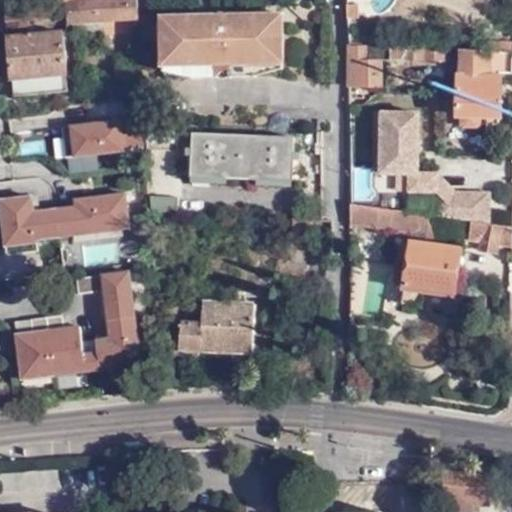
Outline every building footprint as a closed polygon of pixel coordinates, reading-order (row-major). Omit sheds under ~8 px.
[(62,0),(63,1),(66,1),(67,13),(68,24),(130,19),(127,0),(62,0)] [(58,4),(59,14),(67,13),(66,1),(63,1),(5,7),(5,9),(55,4),(58,4)] [(5,9),(6,18),(59,14),(58,4),(55,4),(5,9)] [(187,21),(187,16),(158,16),(159,80),(280,79),(279,14),(249,15),(249,21),(187,21)] [(7,23),(14,96),(67,91),(66,75),(67,75),(63,31),(30,35),(29,21),(7,23)] [(348,44),(348,88),(383,89),(383,44),(348,44)] [(446,47),(393,45),(392,60),(446,62),(446,47)] [(503,72),(511,72),(511,50),(462,49),(461,75),(459,75),(457,115),(460,115),(459,125),(465,130),(480,130),(482,127),(483,115),(501,116),(503,72)] [(412,170),(411,110),(374,110),(375,170),(406,170),(406,190),(434,190),(434,170),(412,170)] [(143,145),(140,121),(140,118),(59,130),(63,161),(121,152),(121,148),(143,145)] [(143,145),(143,149),(174,151),(175,123),(140,121),(143,145)] [(294,140),(193,133),(192,155),(187,155),(185,174),(296,181),(297,162),(292,161),(294,140)] [(453,221),(454,190),(434,170),(434,190),(434,217),(441,219),(453,221)] [(488,223),(489,192),(454,190),(453,221),(471,221),(488,223)] [(55,213),(59,240),(129,229),(124,195),(74,203),(75,210),(55,213)] [(148,196),(149,211),(176,212),(177,197),(148,196)] [(59,240),(55,213),(33,216),(30,200),(0,204),(0,216),(7,260),(38,255),(36,243),(59,240)] [(434,217),(356,205),(353,225),(415,235),(409,269),(400,268),(398,281),(407,283),(403,303),(422,306),(424,292),(455,297),(461,254),(436,250),(441,219),(434,217)] [(313,237),(333,237),(333,223),(323,221),(294,220),(294,245),(313,245),(313,237)] [(503,243),(511,243),(511,225),(488,223),(471,221),(469,239),(480,240),(480,245),(484,246),(483,252),(498,254),(499,248),(502,249),(503,243)] [(105,294),(110,323),(136,319),(129,274),(77,282),(79,297),(105,294)] [(181,332),(177,332),(177,356),(203,356),(203,351),(255,351),(255,305),(202,305),(202,319),(198,319),(198,325),(181,325),(181,332)] [(64,319),(48,321),(57,379),(102,372),(97,343),(84,345),(82,330),(66,332),(64,319)] [(112,341),(97,343),(102,372),(143,366),(136,319),(110,323),(112,341)] [(18,339),(25,384),(57,379),(48,321),(32,324),(34,337),(18,339)] [(32,324),(16,326),(18,339),(34,337),(32,324)] [(272,442),(271,434),(263,434),(263,442),(272,442)] [(487,479),(441,473),(441,501),(475,503),(485,503),(487,479)] [(474,511),(475,503),(441,501),(441,511),(446,511),(474,511)]
